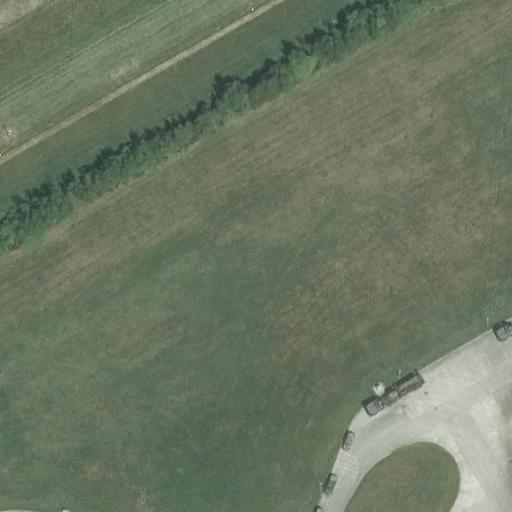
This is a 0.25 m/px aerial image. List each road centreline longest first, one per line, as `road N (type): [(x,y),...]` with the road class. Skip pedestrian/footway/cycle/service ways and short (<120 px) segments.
road 1 (unclassified): [(331,511),(360,436),(442,390)]
road 2 (unclassified): [(490,511),(505,503),(442,390)]
